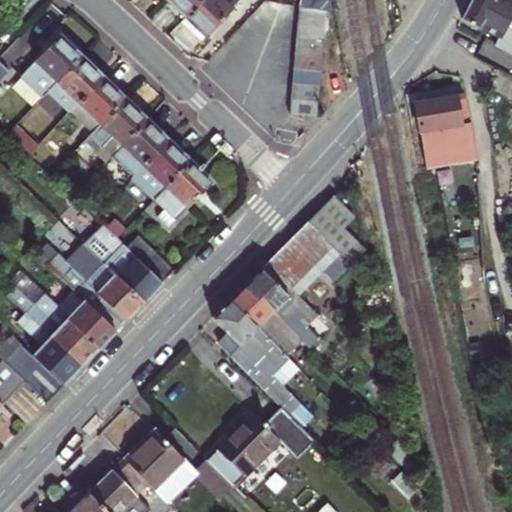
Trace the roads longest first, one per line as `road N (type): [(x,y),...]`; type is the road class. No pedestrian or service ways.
road 1 (tertiary): [(292,190),(0,494)]
road 2 (residential): [(93,0),(292,190)]
road 3 (tertiary): [(423,35),(292,190)]
road 4 (unknown): [(323,155),(275,110),(274,74),(293,0)]
